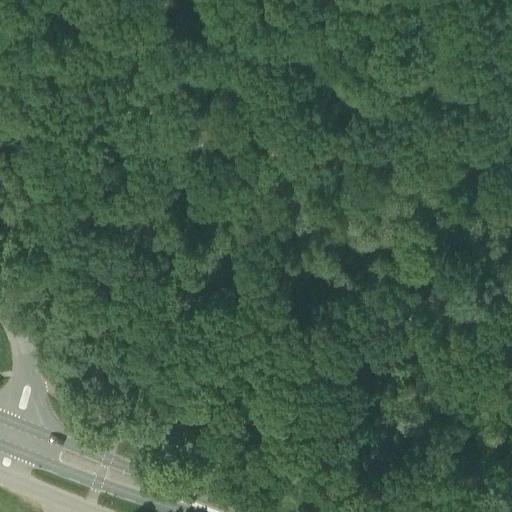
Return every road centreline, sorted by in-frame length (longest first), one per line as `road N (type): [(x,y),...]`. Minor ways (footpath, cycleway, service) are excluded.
road 1 (primary): [(212,511),(14,436)]
road 2 (tertiary): [(14,436),(28,379),(19,331),(0,302)]
